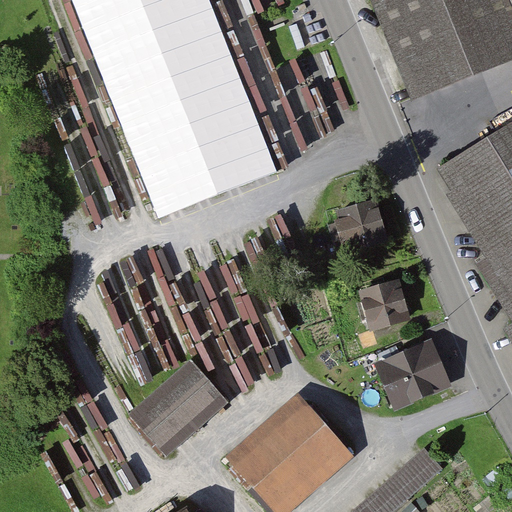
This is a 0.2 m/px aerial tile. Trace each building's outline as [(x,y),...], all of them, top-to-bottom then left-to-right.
[(193,0),(83,0),(169,216),(265,178),(193,0)] [(511,17),(505,0),(363,0),(407,110),(511,62),(511,17)] [(511,125),(433,176),(483,263),(467,273),(511,349),(511,125)] [(379,205),(341,216),(353,261),(392,249),(379,205)] [(410,327),(399,288),(359,299),(370,338),(410,327)] [(437,347),(377,371),(393,416),(455,392),(437,347)] [(231,408),(191,363),(126,419),(166,464),(231,408)] [(302,400),(225,465),(265,511),(287,511),(352,457),(302,400)] [(354,511),(397,511),(440,472),(420,451),(354,511)]
